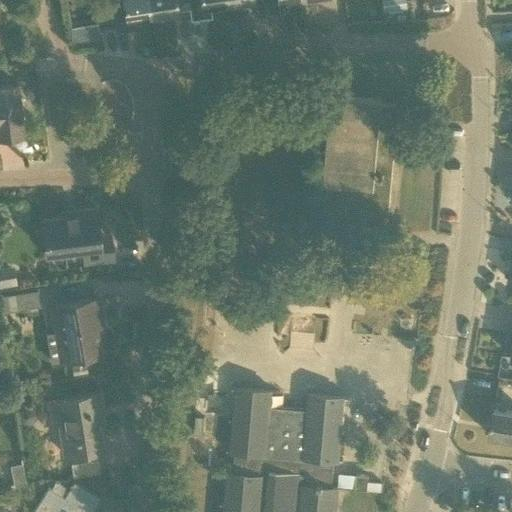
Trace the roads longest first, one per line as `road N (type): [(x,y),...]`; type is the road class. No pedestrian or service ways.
road 1 (residential): [(427,470),(469,260),(476,43)]
road 2 (residential): [(144,511),(141,383),(154,369),(150,216),(158,172)]
road 3 (residential): [(155,68),(255,54),(270,43),(476,43)]
road 4 (residential): [(155,68),(63,61),(43,30),(37,0)]
road 5 (residential): [(0,181),(158,172)]
